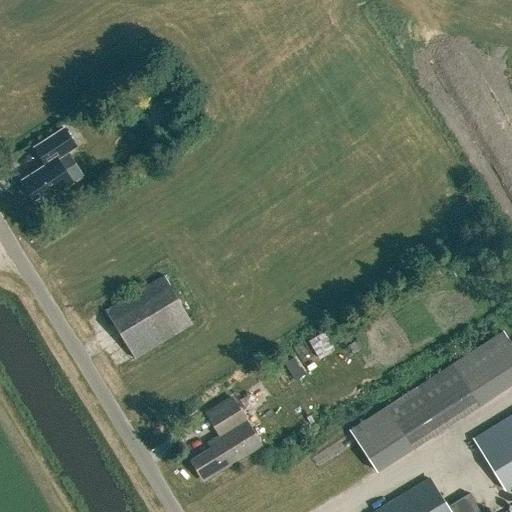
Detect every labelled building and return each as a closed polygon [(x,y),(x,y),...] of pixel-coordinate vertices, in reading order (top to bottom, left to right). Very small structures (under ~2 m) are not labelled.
[(42,201),(71,184),(56,160),(76,147),(64,128),(34,147),(45,165),(22,179),(35,199),(39,196),(42,201)] [(134,360),(192,324),(164,276),(104,310),(134,360)] [(319,357),(334,349),(323,331),(309,339),(319,357)] [(209,478),(261,447),(231,397),(208,411),(222,434),(207,442),(211,448),(191,460),(200,476),(205,473),(209,478)] [(428,438),(400,397),(350,430),(377,471),(428,438)] [(511,414),(472,439),(504,490),(511,484),(511,414)] [(479,511),(468,494),(446,507),(429,479),(376,511),(479,511)]
